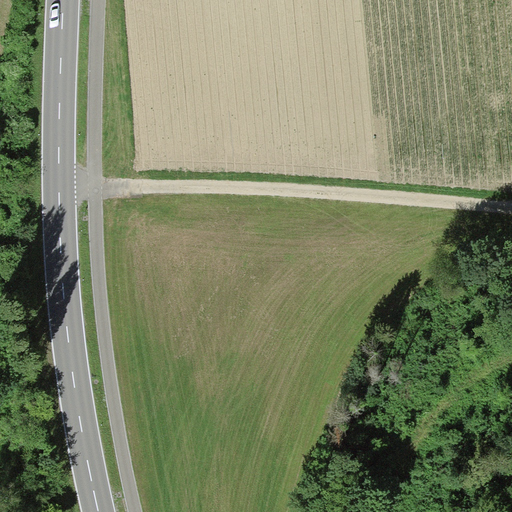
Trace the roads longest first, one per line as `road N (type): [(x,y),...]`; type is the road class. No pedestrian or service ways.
road 1 (secondary): [(103,511),(67,282),(68,0)]
road 2 (track): [(511,213),(360,200),(65,195)]
